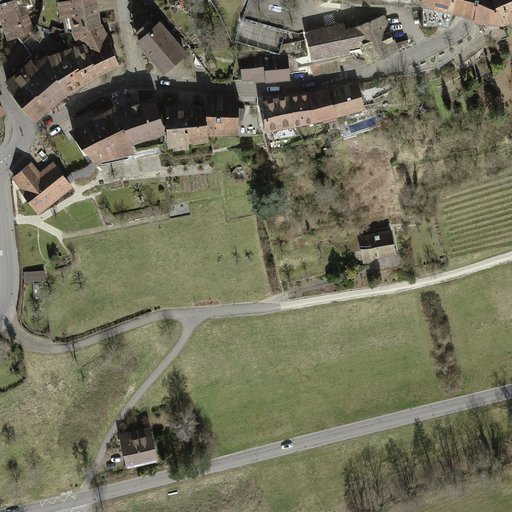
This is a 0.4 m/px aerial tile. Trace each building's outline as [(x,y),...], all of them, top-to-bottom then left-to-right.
[(0,0),(0,17),(8,41),(35,31),(29,14),(31,13),(29,6),(34,5),(31,0),(0,0)] [(65,0),(59,1),(62,18),(72,17),(74,31),(103,26),(99,0),(65,0)] [(421,0),(422,6),(423,6),(454,15),(469,19),(476,20),(476,24),(506,26),(505,25),(506,24),(501,11),(500,11),(496,2),(489,0),(421,0)] [(511,0),(494,0),(496,2),(500,11),(501,11),(506,24),(505,25),(506,26),(511,24),(511,0)] [(423,6),(424,27),(439,26),(449,28),(454,15),(423,6)] [(369,66),(401,53),(386,15),(356,27),(361,47),(369,66)] [(163,75),(188,54),(160,22),(155,26),(150,20),(135,33),(140,39),(135,43),(160,72),(163,75)] [(306,31),(312,61),(351,53),(350,50),(346,30),(345,23),(306,31)] [(104,26),(103,26),(74,31),(73,31),(77,40),(79,39),(82,45),(86,43),(101,76),(122,66),(112,42),(113,41),(108,32),(107,32),(104,26)] [(350,50),(361,47),(356,27),(346,30),(350,50)] [(510,40),(509,33),(498,34),(499,41),(510,40)] [(85,85),(101,76),(86,43),(82,45),(78,46),(77,45),(68,49),(85,85)] [(85,85),(68,49),(49,55),(69,95),(85,85)] [(69,95),(49,55),(37,65),(32,59),(20,70),(52,109),(69,95)] [(265,55),(240,55),(242,81),(254,80),(254,83),(266,82),(265,69),(266,68),(265,55)] [(291,81),(289,56),(265,55),(266,68),(265,69),(266,82),(266,83),(291,81)] [(337,60),(311,65),(314,76),(339,70),(337,60)] [(20,70),(6,81),(9,85),(8,87),(37,123),(52,109),(20,70)] [(366,110),(359,81),(329,89),(337,118),(366,110)] [(309,93),(314,124),(323,121),(324,124),(338,120),(337,118),(329,89),(309,93)] [(295,128),(314,124),(309,93),(291,95),(295,128)] [(241,135),(241,95),(208,95),(209,105),(210,136),(241,135)] [(291,95),(262,101),(265,134),(295,128),(291,95)] [(163,113),(157,97),(118,110),(131,140),(133,139),(135,145),(169,133),(168,131),(169,131),(168,112),(163,113)] [(117,105),(71,130),(97,162),(138,153),(135,145),(133,139),(131,140),(118,110),(117,105)] [(209,105),(187,106),(190,143),(196,143),(196,144),(211,141),(210,136),(209,105)] [(190,143),(187,106),(167,106),(168,112),(169,131),(170,148),(190,145),(190,143)] [(32,161),(12,178),(21,188),(19,189),(39,214),(74,186),(54,161),(41,172),(32,161)] [(345,253),(361,250),(359,236),(360,236),(358,223),(329,227),(329,241),(345,253)] [(360,236),(359,236),(361,250),(364,264),(370,263),(377,258),(397,255),(393,230),(360,236)] [(46,270),(24,271),(25,282),(46,281),(46,270)] [(150,423),(118,431),(126,464),(158,456),(150,423)]
